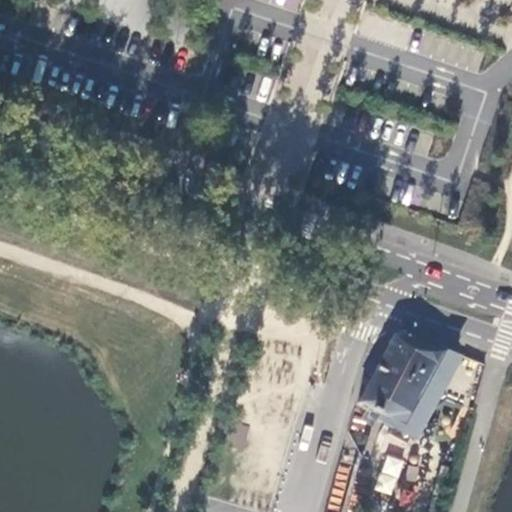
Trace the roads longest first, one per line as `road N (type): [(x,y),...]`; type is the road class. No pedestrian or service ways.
road 1 (secondary): [(0,159),(511,341)]
road 2 (secondary): [(511,301),(0,121)]
